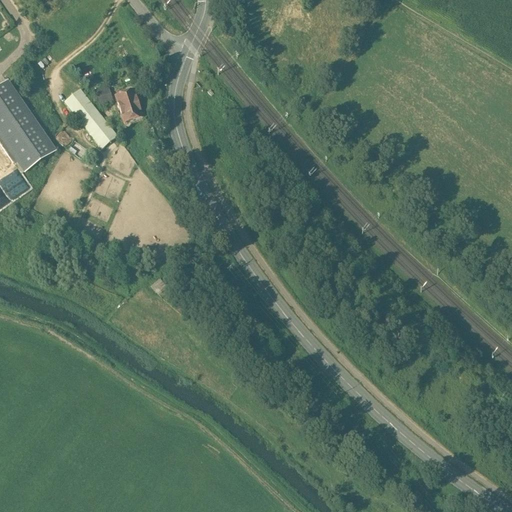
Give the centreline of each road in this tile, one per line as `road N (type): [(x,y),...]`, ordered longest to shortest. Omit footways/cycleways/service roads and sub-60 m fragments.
road 1 (primary): [(500,511),(399,436),(259,288),(181,152),(173,110),(185,63)]
road 2 (track): [(303,511),(216,432),(80,340),(0,308)]
